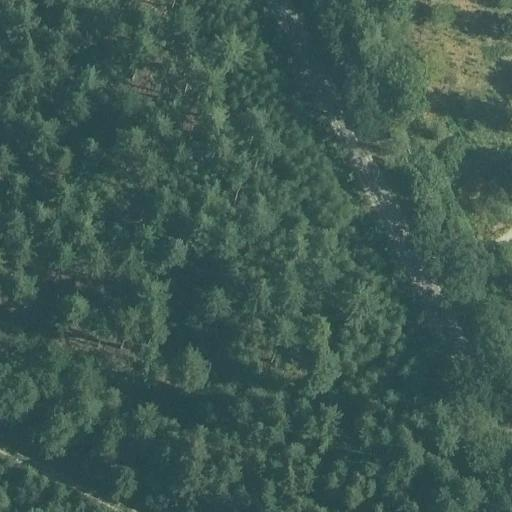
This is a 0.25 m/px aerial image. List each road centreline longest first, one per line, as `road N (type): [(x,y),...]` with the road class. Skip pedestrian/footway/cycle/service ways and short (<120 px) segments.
road 1 (tertiary): [(511,456),(267,0)]
road 2 (track): [(0,446),(131,511)]
